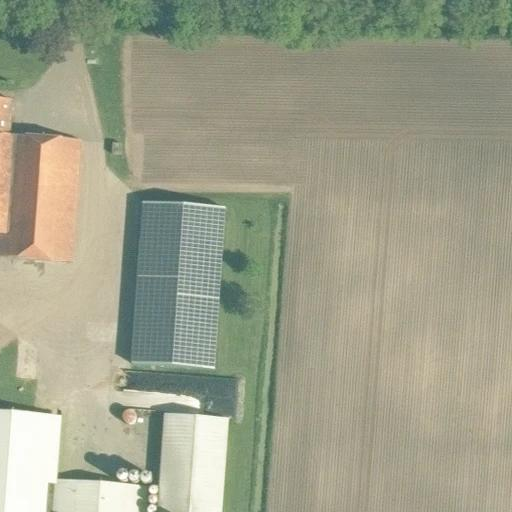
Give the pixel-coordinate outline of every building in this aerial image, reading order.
[(9,138),(12,103),(0,102),(0,259),(73,265),(82,144),(9,138)] [(113,146),(112,157),(121,157),(122,147),(113,146)] [(215,373),(225,211),(144,206),(133,367),(215,373)] [(166,417),(159,511),(221,511),(228,421),(166,417)] [(0,511),(145,511),(147,493),(56,486),(61,423),(0,418),(0,511)]
